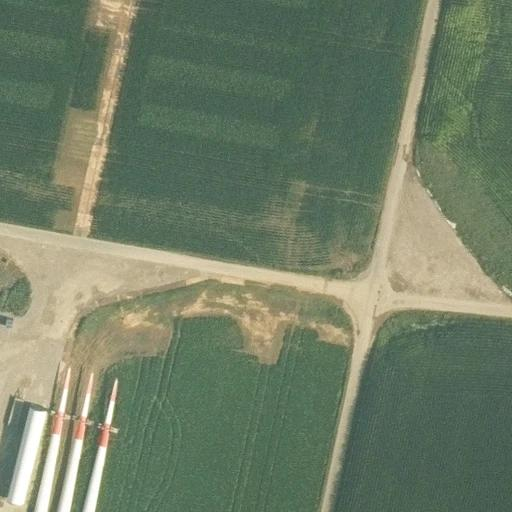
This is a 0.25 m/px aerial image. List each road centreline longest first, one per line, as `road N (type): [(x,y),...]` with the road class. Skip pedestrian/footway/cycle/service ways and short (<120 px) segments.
road 1 (unclassified): [(376,298),(0,229)]
road 2 (unclassified): [(442,0),(376,298)]
road 3 (unclassified): [(376,298),(330,511)]
road 4 (track): [(74,243),(0,405)]
road 5 (unclassified): [(511,312),(376,298)]
